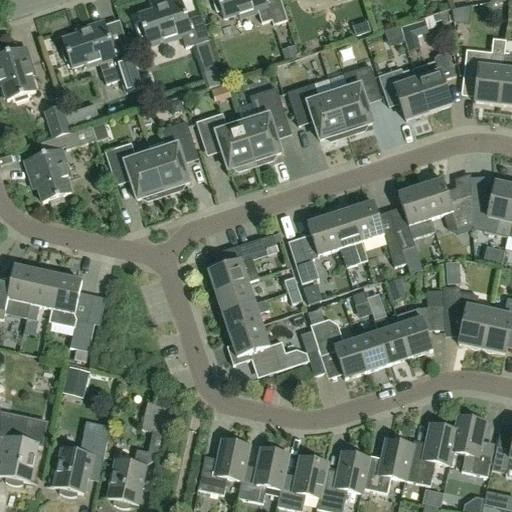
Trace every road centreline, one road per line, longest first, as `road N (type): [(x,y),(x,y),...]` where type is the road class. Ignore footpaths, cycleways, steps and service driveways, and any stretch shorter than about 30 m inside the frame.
road 1 (residential): [(511,389),(455,380),(313,421),(230,405),(204,384),(159,246)]
road 2 (residential): [(159,246),(450,147),(511,148)]
road 3 (residential): [(159,246),(129,250),(32,229),(0,205)]
